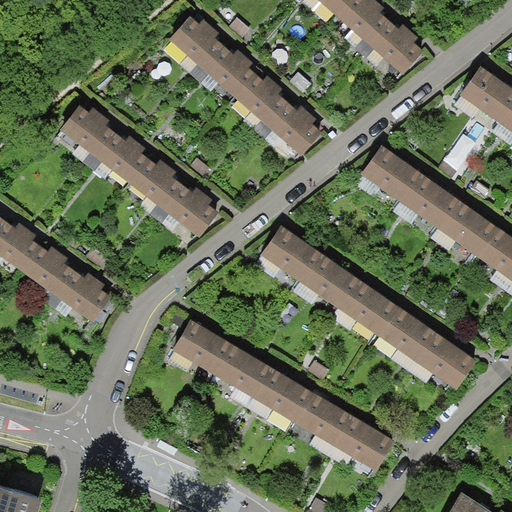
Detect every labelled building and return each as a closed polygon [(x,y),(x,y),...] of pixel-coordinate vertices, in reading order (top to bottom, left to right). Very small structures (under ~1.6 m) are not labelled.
[(324,0),(339,12),(349,0),(324,0)] [(349,0),(339,12),(366,36),(357,47),(362,51),(388,21),(376,11),(379,5),(374,0),(373,0),(366,0),(365,1),(364,0),(349,0)] [(222,45),(211,36),(214,30),(209,26),(206,23),(200,26),(189,17),(172,36),(199,60),(190,71),(195,75),(222,45)] [(421,50),(410,41),(413,35),(407,29),(405,27),(399,31),(388,21),(362,51),(367,56),(376,46),(404,69),(421,50)] [(240,53),(234,56),(222,45),(195,75),(201,80),(210,70),(237,94),(254,74),(245,66),(248,60),(243,55),(240,53)] [(511,88),(495,77),(481,66),(463,92),(501,119),(511,103),(511,88)] [(237,94),(264,117),(255,128),(260,133),(287,103),(275,92),(277,86),(273,82),(269,79),(263,82),(254,74),(237,94)] [(319,131),(309,122),(311,116),(306,111),(303,109),(297,112),(287,103),(260,133),(266,137),(275,127),(302,151),(319,131)] [(511,103),(501,119),(511,126),(511,103)] [(113,132),(102,124),(104,117),(98,113),(96,111),(90,114),(79,106),(63,126),(92,148),(83,159),(89,164),(113,132)] [(131,138),(126,142),(113,132),(89,164),(94,168),(103,157),(132,179),(148,159),(138,151),(140,145),(134,141),(131,138)] [(397,156),(381,145),(364,171),(402,198),(420,172),(397,156)] [(132,179),(160,201),(152,212),(157,217),(182,185),(169,175),(171,169),(165,164),(163,162),(157,166),(148,159),(132,179)] [(437,185),(420,172),(402,198),(440,225),(458,199),(437,185)] [(216,212),(205,203),(207,197),(202,192),(198,190),(193,194),(182,185),(157,217),(163,221),(171,210),(200,232),(216,212)] [(475,211),(458,199),(440,225),(478,252),(496,226),(475,211)] [(22,226),(17,229),(4,220),(0,225),(0,249),(24,266),(39,245),(29,238),(31,232),(24,227),(22,226)] [(263,251),(302,278),(320,252),(295,235),(281,226),(263,251)] [(511,237),(496,226),(478,252),(511,275),(511,237)] [(24,266),(53,288),(45,299),(51,303),(74,271),(61,261),(63,255),(57,250),(54,249),(49,252),(39,245),(24,266)] [(302,278),(341,304),(358,279),(336,263),(320,252),(302,278)] [(109,296),(98,288),(100,281),(94,277),(91,275),(85,279),(74,271),(51,303),(56,307),(64,296),(94,317),(109,296)] [(341,304),(379,331),(397,305),(374,290),(358,279),(341,304)] [(379,331),(418,357),(435,332),(411,315),(397,305),(379,331)] [(175,346),(215,370),(231,343),(207,329),(191,319),(175,346)] [(418,357),(456,384),(474,359),(451,342),(435,332),(418,357)] [(215,370),(255,394),(271,367),(247,353),(231,343),(215,370)] [(255,394),(296,418),(312,391),(287,377),(271,367),(255,394)] [(296,418),(336,442),(352,415),(327,400),(312,391),(296,418)] [(336,442),(376,466),(392,439),(368,425),(352,415),(336,442)] [(0,511),(32,511),(37,496),(0,484),(0,511)] [(490,511),(474,502),(460,493),(448,511),(490,511)]
